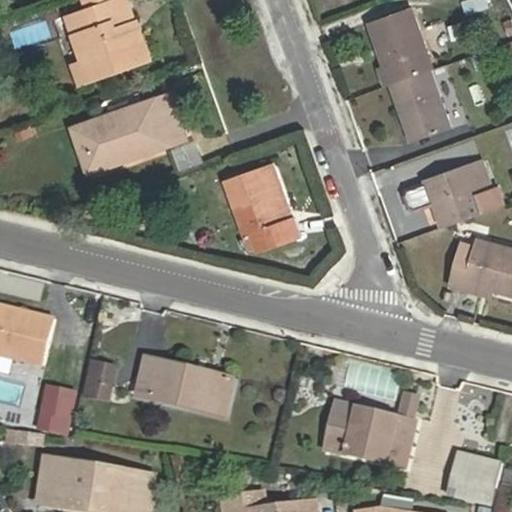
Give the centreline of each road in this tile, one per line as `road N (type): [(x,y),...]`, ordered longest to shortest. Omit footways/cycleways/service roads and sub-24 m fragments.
road 1 (residential): [(373,331),(0,242)]
road 2 (residential): [(280,0),(375,262),(373,331)]
road 3 (residential): [(511,364),(373,331)]
